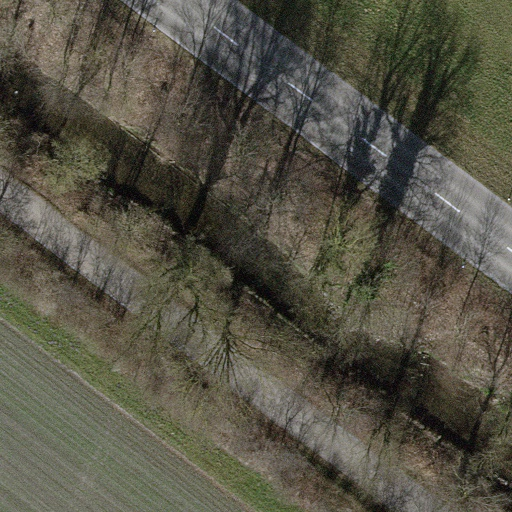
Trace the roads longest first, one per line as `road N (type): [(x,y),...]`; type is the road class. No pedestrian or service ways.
road 1 (track): [(423,511),(0,185)]
road 2 (tertiary): [(191,0),(511,243)]
